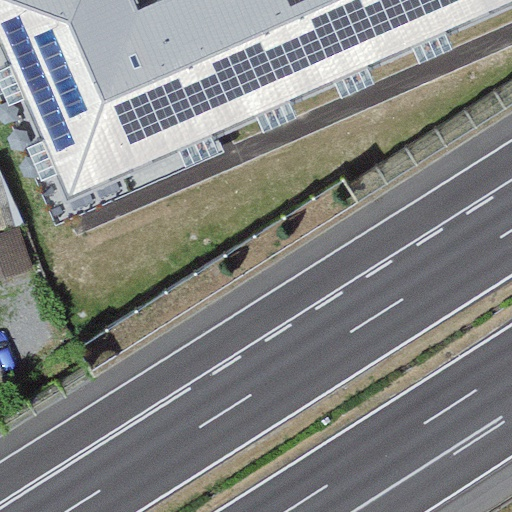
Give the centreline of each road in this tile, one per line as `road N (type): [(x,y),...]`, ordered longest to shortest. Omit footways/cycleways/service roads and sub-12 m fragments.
road 1 (motorway): [(511,224),(0,499)]
road 2 (motorway): [(511,228),(64,511)]
road 3 (motorway): [(287,511),(511,369)]
road 4 (motorway): [(309,511),(511,373)]
